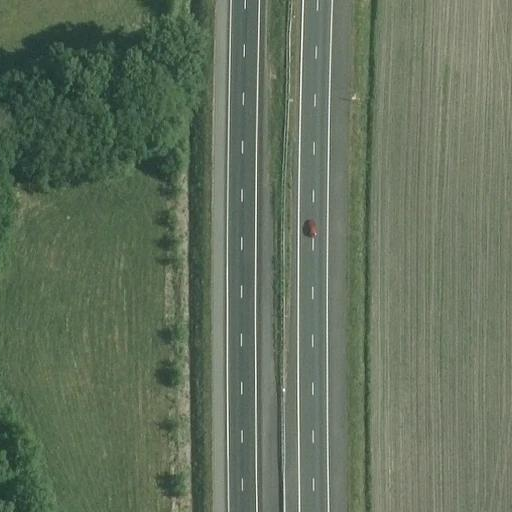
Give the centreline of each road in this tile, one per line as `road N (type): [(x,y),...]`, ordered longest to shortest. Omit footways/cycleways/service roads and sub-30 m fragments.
road 1 (motorway): [(245,0),(241,511)]
road 2 (motorway): [(319,511),(323,0)]
